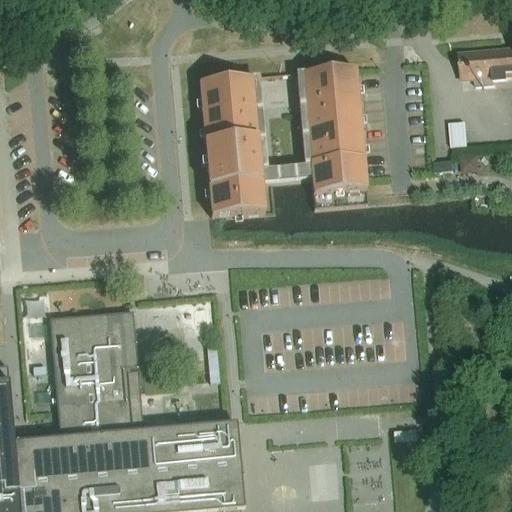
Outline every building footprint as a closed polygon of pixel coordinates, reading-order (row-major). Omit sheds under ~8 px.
[(511,55),(491,57),(460,60),(460,64),(461,84),(475,83),(475,88),(494,87),(506,86),(506,80),(511,79),(511,55)] [(366,195),(355,73),(303,78),(313,199),(366,195)] [(252,83),(199,87),(211,222),(264,217),(252,83)] [(466,137),(465,126),(449,128),(451,152),(467,151),(466,137)] [(460,161),(462,177),(479,176),(477,159),(460,161)] [(453,176),(452,166),(434,167),(435,178),(453,176)] [(8,372),(0,372),(0,511),(241,511),(234,429),(144,437),(133,318),(50,325),(60,444),(15,448),(8,372)] [(206,354),(209,388),(219,387),(215,353),(206,354)] [(45,370),(32,371),(33,379),(46,378),(45,370)] [(417,444),(416,434),(393,436),(394,446),(417,444)]
